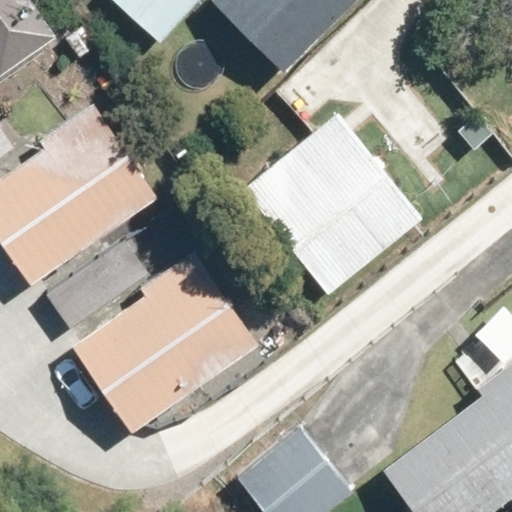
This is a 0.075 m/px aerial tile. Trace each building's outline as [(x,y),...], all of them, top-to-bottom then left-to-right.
[(0,0),(0,55),(41,31),(22,0),(0,0)] [(347,0),(196,0),(197,0),(271,75),(347,0)] [(343,107),(255,180),(335,277),(423,203),(343,107)] [(98,109),(0,170),(0,268),(11,286),(153,197),(98,109)] [(186,252),(54,342),(118,434),(250,344),(186,252)] [(492,511),(511,499),(511,354),(353,463),(386,511),(492,511)]
